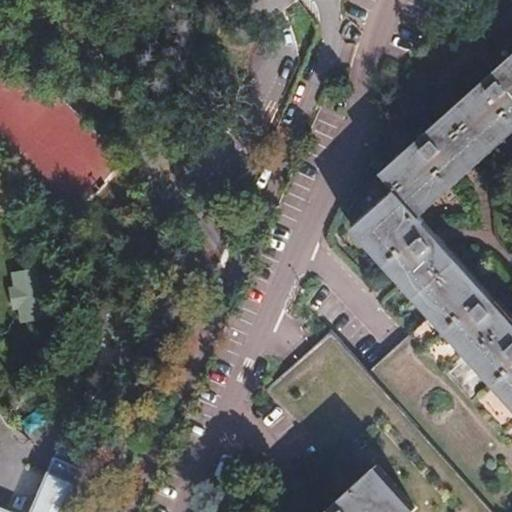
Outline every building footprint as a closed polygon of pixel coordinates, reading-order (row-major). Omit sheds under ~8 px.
[(511,40),(374,164),(391,183),(413,208),(511,119),(511,40)] [(0,108),(19,80),(0,67),(0,108)] [(349,221),(462,349),(511,405),(511,318),(413,208),(391,183),(349,221)] [(266,378),(351,477),(373,457),(411,501),(420,511),(511,511),(511,405),(462,349),(402,402),(331,320),(266,378)] [(312,511),(398,511),(411,501),(373,457),(351,477),(312,511)] [(66,511),(82,476),(83,473),(52,460),(28,511),(4,511),(0,510),(0,511),(66,511)]
